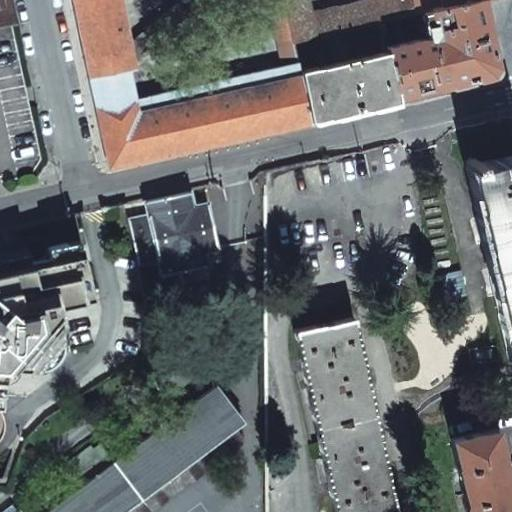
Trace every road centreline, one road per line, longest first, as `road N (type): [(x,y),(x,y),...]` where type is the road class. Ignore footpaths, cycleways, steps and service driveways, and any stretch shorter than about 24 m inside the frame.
road 1 (residential): [(84,188),(511,91)]
road 2 (residential): [(84,188),(42,0)]
